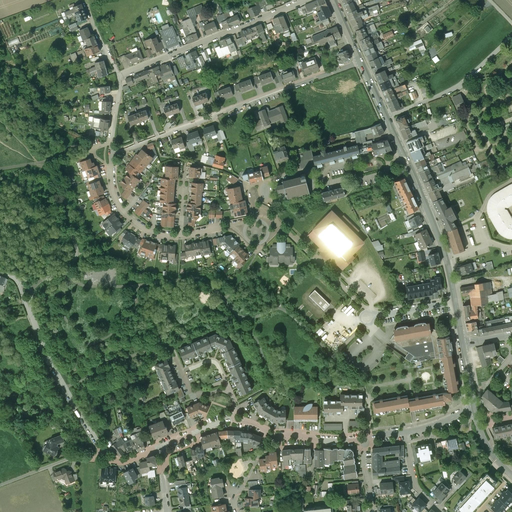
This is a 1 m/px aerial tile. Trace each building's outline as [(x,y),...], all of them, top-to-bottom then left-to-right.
[(317,0),(305,6),(307,12),(313,10),(312,10),(313,9),(313,8),(315,7),(319,5),(317,0)] [(352,2),(344,5),(347,13),(356,9),(355,7),(352,2)] [(81,3),(73,7),(74,9),(65,13),(66,16),(83,9),(81,3)] [(319,5),(315,7),(318,12),(328,7),(326,3),(319,5)] [(380,4),(366,9),(366,10),(367,13),(385,7),(384,4),(380,4)] [(255,6),(248,9),(251,17),(259,14),(255,6)] [(305,6),(298,8),(300,14),(303,13),(304,14),(307,12),(305,6)] [(318,12),(317,12),(320,20),(327,17),(331,15),(328,7),(318,12)] [(194,8),(187,11),(189,17),(196,14),(194,8)] [(83,9),(66,16),(67,19),(76,16),(79,21),(87,18),(83,9)] [(356,9),(347,13),(350,19),(359,16),(358,13),(356,9)] [(237,15),(231,18),(228,12),(223,14),(229,27),(240,22),(239,21),(237,15)] [(229,27),(223,14),(221,15),(222,18),(220,19),(224,29),(229,27)] [(190,20),(182,23),(183,28),(188,26),(189,30),(195,28),(194,26),(196,25),(195,22),(197,18),(196,16),(190,18),(190,20)] [(359,16),(350,19),(353,26),(361,23),(362,22),(361,19),(359,16)] [(281,24),(278,17),(273,19),(276,25),(274,26),(277,33),(279,32),(279,33),(280,32),(281,32),(284,30),(281,24)] [(291,21),(293,26),(303,24),(302,18),(291,21)] [(204,26),(203,26),(204,28),(207,35),(218,30),(214,22),(204,26)] [(361,23),(353,26),(356,31),(363,28),(361,23)] [(264,32),(260,24),(256,26),(258,32),(262,42),(266,40),(263,32),(264,32)] [(183,28),(186,36),(186,37),(189,43),(194,41),(189,30),(188,26),(183,28)] [(256,26),(247,29),(251,38),(255,36),(254,34),(258,32),(256,26)] [(87,27),(79,30),(84,40),(85,39),(91,37),(87,27)] [(163,31),(161,32),(162,33),(161,33),(164,39),(167,47),(167,48),(172,46),(171,45),(173,44),(173,45),(178,44),(177,43),(176,39),(176,37),(173,29),(172,29),(172,27),(170,28),(163,31)] [(196,32),(195,28),(189,30),(194,41),(199,39),(196,32)] [(366,34),(363,28),(356,31),(358,36),(366,34)] [(247,29),(240,32),(242,37),(244,41),(251,38),(247,29)] [(330,29),(312,37),(314,42),(326,37),(332,34),(330,29)] [(332,34),(326,37),(329,45),(335,43),(334,39),(341,36),(339,31),(332,34)] [(91,37),(85,39),(89,47),(97,44),(94,36),(91,37)] [(229,36),(225,38),(230,53),(232,56),(237,54),(236,51),(236,50),(237,50),(234,43),(232,43),(229,36)] [(368,36),(359,39),(363,49),(372,45),(371,42),(370,40),(368,36)] [(8,39),(10,45),(20,43),(19,37),(8,39)] [(159,43),(156,37),(152,39),(152,38),(145,41),(147,47),(152,45),(153,49),(151,50),(152,54),(162,50),(161,49),(159,43)] [(225,38),(220,40),(222,47),(220,48),(219,46),(215,48),(217,52),(218,52),(220,57),(226,55),(230,53),(225,38)] [(421,52),(427,50),(422,38),(408,44),(411,50),(419,47),(421,52)] [(89,47),(85,49),(87,56),(91,54),(100,51),(97,44),(89,47)] [(372,45),(363,49),(367,56),(375,52),(373,48),(372,45)] [(347,50),(338,54),(339,57),(338,58),(339,62),(349,59),(350,57),(347,50)] [(139,51),(125,56),(127,60),(129,65),(143,59),(139,51)] [(438,55),(433,58),(436,63),(441,60),(438,55)] [(381,56),(369,61),(373,69),(381,66),(382,70),(391,66),(390,64),(392,63),(390,58),(383,61),(381,56)] [(315,57),(310,59),(310,60),(304,63),(305,66),(303,66),(305,73),(313,70),(313,69),(318,67),(315,57)] [(104,60),(95,62),(96,66),(97,69),(106,67),(104,60)] [(169,63),(162,66),(163,69),(162,69),(162,70),(160,71),(157,66),(153,68),(158,82),(159,84),(166,80),(166,79),(170,78),(171,81),(176,79),(169,63)] [(106,67),(97,69),(98,72),(99,76),(107,75),(106,67)] [(153,68),(134,76),(136,81),(150,76),(150,77),(152,76),(155,83),(158,82),(153,68)] [(293,70),(287,72),(288,73),(285,74),(284,73),(281,74),(284,83),(296,78),(293,70)] [(384,70),(375,74),(379,83),(388,79),(387,77),(384,70)] [(270,72),(265,74),(265,75),(262,76),(262,75),(258,76),(261,84),(265,83),(265,82),(273,80),(270,72)] [(388,79),(379,83),(383,93),(395,88),(391,78),(388,79)] [(250,79),(244,81),(245,82),(242,83),(242,82),(238,83),(241,91),(245,90),(253,87),(250,79)] [(429,96),(423,82),(418,84),(424,98),(429,96)] [(395,88),(383,93),(388,102),(396,99),(408,94),(407,90),(395,95),(394,93),(408,87),(406,84),(395,88)] [(230,87),(224,89),(225,90),(222,91),(222,90),(218,91),(221,99),(233,95),(230,87)] [(206,93),(199,95),(202,103),(208,101),(206,93)] [(199,95),(192,97),(195,106),(202,103),(199,95)] [(458,95),(452,98),(457,109),(463,107),(458,95)] [(396,99),(388,102),(392,111),(396,109),(397,110),(403,108),(401,103),(398,104),(396,99)] [(177,103),(170,106),(173,114),(180,111),(177,103)] [(276,109),(266,112),(265,109),(259,111),(261,119),(254,122),(257,131),(271,126),(270,123),(280,119),(281,123),(288,121),(282,105),(276,108),(276,109)] [(170,106),(164,108),(167,116),(173,114),(170,106)] [(146,110),(137,113),(140,122),(149,118),(146,110)] [(137,113),(128,117),(131,125),(140,122),(137,113)] [(406,115),(395,119),(400,130),(409,126),(407,122),(409,122),(406,115)] [(110,120),(101,118),(100,123),(99,128),(99,129),(108,130),(110,120)] [(425,120),(414,124),(414,126),(415,129),(421,126),(422,127),(427,125),(425,120)] [(380,123),(371,127),(371,129),(375,137),(384,133),(380,123)] [(409,126),(400,130),(404,139),(416,134),(414,130),(410,131),(409,129),(414,126),(414,124),(409,126)] [(214,125),(204,129),(207,137),(216,134),(217,134),(216,131),(214,125)] [(367,129),(354,132),(356,138),(355,138),(356,140),(359,139),(359,140),(360,139),(359,135),(364,134),(365,134),(368,133),(367,129)] [(198,131),(188,135),(190,141),(191,143),(201,140),(198,131)] [(427,134),(406,142),(410,152),(419,148),(417,143),(429,138),(427,134)] [(184,143),(182,137),(177,138),(180,148),(180,149),(185,147),(184,143)] [(177,138),(171,140),(174,149),(175,150),(180,148),(177,138)] [(387,140),(372,144),(371,140),(365,142),(362,142),(363,145),(358,146),(360,153),(373,150),(375,154),(392,150),(387,140)] [(357,145),(348,148),(346,148),(346,146),(343,146),(344,148),(343,149),(334,151),(336,159),(345,157),(345,158),(350,157),(350,156),(360,153),(358,146),(357,145)] [(284,146),(277,148),(278,151),(274,152),(277,163),(289,159),(284,146)] [(419,148),(410,152),(414,161),(423,158),(423,156),(421,151),(419,148)] [(152,158),(142,150),(138,155),(148,163),(152,158)] [(315,164),(313,157),(313,156),(311,150),(303,152),(296,154),(300,168),(315,164)] [(332,152),(327,153),(326,153),(325,153),(325,150),(321,151),(322,154),(321,154),(320,155),(315,156),(313,156),(313,157),(315,164),(315,165),(317,164),(322,163),(324,163),(328,162),(329,161),(335,160),(336,160),(336,159),(334,151),(332,151),(332,152)] [(148,163),(138,155),(137,154),(133,159),(144,167),(144,168),(148,163)] [(423,158),(414,161),(417,167),(426,163),(424,159),(429,157),(429,155),(423,158)] [(224,158),(216,156),(215,159),(213,159),(213,160),(211,160),(211,161),(210,164),(222,167),(223,163),(224,158)] [(88,159),(80,162),(81,162),(83,170),(85,170),(95,166),(93,162),(91,163),(90,158),(88,159)] [(144,167),(133,159),(129,164),(139,171),(140,172),(144,167)] [(436,159),(426,163),(428,169),(430,168),(438,164),(436,159)] [(438,164),(430,168),(432,172),(436,170),(439,175),(449,171),(447,169),(445,169),(442,162),(438,164)] [(452,166),(447,168),(447,169),(449,171),(462,166),(460,162),(452,166)] [(426,163),(417,167),(419,172),(428,169),(426,163)] [(139,171),(129,164),(126,169),(129,172),(135,176),(139,171)] [(95,166),(85,170),(88,178),(94,176),(93,176),(97,174),(96,171),(99,170),(97,165),(95,166)] [(261,170),(255,172),(257,182),(264,180),(263,177),(270,175),(267,166),(260,168),(261,170)] [(202,168),(190,167),(189,176),(199,177),(200,173),(202,173),(202,168)] [(468,167),(439,179),(442,186),(471,173),(468,167)] [(432,178),(428,169),(419,172),(424,182),(432,178)] [(135,176),(129,172),(125,178),(135,185),(139,180),(135,176)] [(255,172),(247,174),(248,175),(249,179),(250,183),(257,182),(255,172)] [(304,173),(301,174),(300,174),(300,176),(282,180),(282,181),(281,181),(282,182),(283,184),(280,184),(279,184),(280,185),(277,185),(277,184),(276,185),(276,186),(275,187),(274,187),(274,188),(275,188),(276,190),(275,191),(275,192),(276,191),(278,192),(278,193),(279,193),(280,197),(283,196),(283,199),(287,198),(287,199),(288,199),(288,198),(292,197),(292,198),(292,197),(296,196),(296,197),(296,196),(300,195),(300,196),(301,196),(300,195),(304,194),(305,195),(305,194),(309,193),(309,194),(306,179),(305,173),(304,173)] [(135,185),(125,178),(121,184),(127,188),(130,191),(135,185)] [(404,178),(394,181),(398,190),(408,186),(404,178)] [(432,178),(424,182),(428,191),(437,187),(439,187),(437,183),(435,184),(432,178)] [(93,183),(89,184),(89,185),(91,190),(101,187),(101,186),(99,181),(93,183)] [(203,183),(192,183),(192,190),(202,191),(203,183)] [(498,230),(501,234),(504,236),(509,238),(511,237),(511,184),(508,186),(495,194),(493,195),(491,198),(489,201),(490,201),(489,204),(489,207),(489,210),(488,211),(488,213),(489,216),(498,230)] [(101,187),(91,190),(90,190),(92,196),(98,194),(104,192),(102,186),(101,186),(101,187)] [(408,186),(398,190),(402,197),(411,193),(408,186)] [(437,187),(428,191),(432,201),(441,197),(438,190),(442,189),(441,186),(439,187),(437,187)] [(239,187),(230,188),(228,187),(227,188),(226,189),(226,191),(228,192),(229,197),(229,196),(241,194),(240,187),(239,187)] [(343,187),(334,190),(334,189),(331,190),(333,199),(345,196),(343,187)] [(130,191),(127,188),(123,193),(128,197),(131,192),(130,191)] [(331,190),(322,193),(324,201),(325,201),(326,203),(330,202),(329,199),(333,199),(331,190)] [(402,197),(399,199),(401,201),(403,200),(405,205),(415,201),(411,193),(402,197)] [(241,194),(229,196),(230,203),(233,203),(233,202),(242,201),(242,200),(241,194)] [(447,208),(442,197),(433,201),(447,230),(456,227),(452,219),(456,217),(450,207),(447,208)] [(100,201),(99,200),(94,203),(97,209),(108,204),(105,198),(100,201)] [(144,200),(140,205),(145,209),(149,204),(144,200)] [(242,201),(233,202),(233,203),(234,209),(235,209),(246,206),(245,203),(246,203),(245,201),(245,200),(242,200),(242,201)] [(415,201),(405,205),(407,210),(405,211),(406,214),(409,212),(409,213),(418,208),(415,201)] [(108,204),(97,209),(100,215),(105,213),(106,212),(110,210),(111,209),(108,204)] [(246,206),(235,209),(234,209),(235,216),(247,213),(246,206)] [(200,210),(187,209),(187,216),(189,216),(193,216),(196,220),(201,215),(200,214),(200,210)] [(341,221),(332,211),(308,235),(320,247),(319,248),(322,252),(321,253),(327,259),(328,258),(332,261),(333,260),(343,270),(354,258),(351,255),(363,242),(354,233),(357,229),(345,217),(341,221)] [(110,218),(108,219),(102,223),(107,229),(118,219),(114,214),(110,218)] [(415,217),(408,220),(409,222),(411,226),(412,228),(422,223),(419,215),(415,217)] [(118,219),(107,229),(106,229),(111,235),(115,231),(115,230),(119,226),(122,224),(118,219)] [(464,250),(457,227),(456,227),(447,230),(447,231),(454,253),(464,250)] [(426,229),(416,234),(420,241),(429,236),(426,229)] [(131,233),(128,231),(126,234),(125,234),(125,235),(122,239),(126,241),(123,244),(129,249),(132,245),(133,246),(138,238),(134,236),(134,237),(130,234),(131,233)] [(231,235),(226,236),(225,235),(223,237),(218,238),(220,244),(221,243),(222,243),(223,244),(223,245),(226,248),(235,239),(232,236),(231,235)] [(420,241),(415,243),(414,244),(418,252),(420,251),(419,249),(425,246),(425,247),(426,247),(433,243),(429,236),(420,241)] [(141,240),(138,238),(133,246),(137,248),(141,240)] [(145,239),(142,248),(141,248),(139,253),(146,256),(151,241),(145,239)] [(235,239),(226,248),(231,253),(238,245),(240,244),(238,242),(238,241),(237,240),(236,240),(235,239)] [(200,242),(199,242),(202,254),(202,255),(211,253),(210,247),(208,240),(200,242)] [(151,241),(146,256),(153,258),(155,252),(154,252),(157,243),(151,241)] [(200,242),(192,243),(194,255),(202,254),(199,242),(200,242)] [(285,242),(277,242),(277,245),(272,245),(272,247),(270,247),(270,252),(271,252),(271,254),(270,254),(270,256),(268,256),(268,261),(270,261),(270,264),(278,264),(278,261),(284,261),(284,264),(293,264),(293,261),(295,261),(295,256),(293,256),(293,254),(291,254),(291,252),(293,252),(293,247),(290,247),(290,244),(285,244),(285,242)] [(192,243),(184,245),(186,252),(187,256),(194,255),(192,243)] [(169,245),(163,245),(162,251),(161,251),(161,259),(168,259),(169,245)] [(240,247),(238,245),(231,253),(230,254),(235,258),(243,250),(242,249),(240,247)] [(235,258),(234,259),(239,264),(244,260),(248,256),(246,254),(246,253),(243,250),(235,258)] [(432,253),(428,254),(429,258),(428,258),(429,261),(430,261),(431,265),(440,262),(437,252),(432,253)] [(244,260),(239,264),(237,266),(240,268),(246,262),(244,260)] [(475,262),(457,268),(458,270),(460,275),(473,271),(472,269),(476,268),(475,263),(475,262)] [(440,277),(434,278),(435,280),(430,281),(430,283),(421,284),(423,296),(433,294),(432,292),(437,291),(437,289),(442,288),(441,284),(441,283),(441,284),(440,277)] [(475,285),(460,288),(461,293),(465,293),(470,291),(475,290),(486,289),(491,288),(490,281),(474,284),(475,285)] [(421,284),(406,287),(407,294),(408,299),(423,296),(421,284)] [(486,289),(475,290),(477,300),(472,301),(472,306),(477,305),(488,303),(486,289)] [(317,290),(311,296),(326,310),(331,304),(317,290)] [(473,310),(470,311),(469,305),(463,305),(465,319),(477,318),(477,312),(477,310),(473,310)] [(475,319),(465,320),(467,331),(468,331),(477,328),(477,327),(475,319)] [(423,322),(420,323),(417,323),(414,324),(414,325),(408,327),(408,326),(405,325),(405,326),(402,326),(399,327),(399,326),(396,328),(397,329),(393,329),(394,334),(390,339),(408,352),(405,357),(411,362),(441,357),(452,355),(451,349),(452,349),(451,342),(450,342),(449,336),(442,337),(441,333),(438,331),(434,329),(430,329),(429,323),(426,323),(426,322),(423,322)] [(486,326),(483,327),(483,328),(479,329),(477,329),(478,333),(478,336),(488,334),(486,327),(487,327),(486,326)] [(343,328),(330,341),(335,347),(349,334),(343,328)] [(207,337),(179,349),(184,361),(212,348),(212,347),(215,346),(222,349),(223,352),(222,352),(241,395),(252,390),(234,348),(233,348),(230,341),(215,335),(208,338),(207,337)] [(489,344),(486,345),(482,346),(484,354),(489,353),(489,355),(495,354),(496,352),(494,343),(489,344)] [(482,346),(476,347),(482,367),(487,366),(484,354),(482,346)] [(452,355),(441,357),(442,361),(440,361),(442,370),(443,370),(445,378),(443,379),(445,388),(447,387),(447,392),(450,391),(459,390),(457,382),(458,382),(457,379),(457,380),(454,365),(455,365),(454,362),(452,355)] [(167,360),(155,365),(157,369),(156,370),(157,371),(157,372),(157,373),(158,374),(159,376),(160,375),(161,379),(172,374),(169,367),(167,360)] [(172,374),(161,379),(163,383),(163,384),(163,385),(163,387),(164,389),(165,390),(166,389),(168,394),(172,392),(174,391),(175,391),(179,389),(176,382),(176,383),(172,374)] [(412,382),(370,389),(372,401),(380,400),(379,399),(382,399),(397,397),(397,396),(400,396),(407,395),(408,399),(415,398),(415,397),(412,382)] [(181,388),(179,389),(175,391),(179,398),(180,398),(184,396),(185,396),(181,388)] [(503,402),(487,389),(482,395),(482,396),(481,396),(482,402),(483,402),(484,404),(493,412),(511,409),(508,401),(503,402)] [(447,392),(443,392),(443,393),(444,400),(452,399),(450,391),(447,392)] [(435,393),(433,394),(433,395),(418,397),(415,397),(415,398),(408,399),(407,395),(400,396),(397,396),(397,397),(382,399),(379,399),(380,400),(372,401),(374,413),(378,412),(379,414),(388,412),(388,410),(396,409),(396,410),(405,409),(405,407),(409,406),(410,410),(414,410),(414,411),(424,410),(423,408),(432,406),(432,408),(441,407),(441,405),(445,404),(444,400),(443,393),(436,394),(435,393)] [(362,394),(340,394),(340,397),(341,398),(341,400),(324,400),(324,414),(334,414),(334,412),(343,412),(343,406),(350,406),(350,408),(357,408),(362,408),(362,402),(363,402),(363,400),(362,400),(362,394)] [(264,397),(260,399),(257,400),(257,401),(253,403),(257,409),(258,411),(259,413),(263,415),(263,416),(264,417),(265,418),(266,418),(272,407),(268,404),(264,397)] [(199,402),(187,407),(189,412),(192,417),(199,414),(204,416),(208,406),(199,402)] [(307,404),(307,405),(305,405),(305,406),(294,406),(294,410),(294,420),(317,420),(317,406),(311,406),(312,405),(312,403),(310,403),(309,404),(307,404)] [(277,410),(272,407),(266,418),(267,419),(268,419),(269,419),(270,419),(274,421),(276,422),(276,421),(278,421),(278,422),(285,422),(285,421),(285,417),(286,417),(286,414),(285,414),(285,410),(277,410)] [(180,408),(169,413),(170,415),(173,414),(173,416),(174,415),(175,416),(181,414),(183,417),(184,416),(180,408)] [(294,410),(285,410),(285,414),(286,414),(286,417),(285,417),(285,421),(294,421),(294,420),(294,410)] [(181,414),(175,416),(174,415),(173,416),(174,417),(171,419),(174,425),(184,421),(182,417),(183,417),(181,414)] [(162,421),(149,426),(154,438),(168,433),(166,429),(167,428),(164,427),(162,421)] [(506,425),(492,428),(494,438),(495,438),(508,436),(506,425)] [(143,430),(140,431),(138,429),(130,433),(131,438),(132,439),(133,441),(137,439),(142,437),(143,439),(146,437),(143,430)] [(223,431),(218,432),(220,438),(219,439),(220,442),(222,446),(222,447),(227,447),(230,447),(230,442),(230,437),(228,437),(224,438),(223,431)] [(234,431),(227,431),(223,431),(224,438),(228,437),(230,437),(230,442),(234,442),(234,431)] [(261,437),(249,432),(240,431),(240,440),(249,441),(258,445),(259,441),(260,441),(260,440),(261,437)] [(217,432),(208,435),(210,439),(210,442),(211,445),(211,446),(211,447),(221,444),(220,442),(219,439),(217,432)] [(121,437),(120,434),(116,436),(118,439),(119,440),(122,445),(122,444),(123,443),(125,442),(122,439),(121,437)] [(62,435),(52,439),(53,440),(50,441),(49,443),(48,442),(47,444),(43,446),(43,447),(43,449),(44,450),(44,449),(47,450),(47,451),(51,453),(54,455),(55,452),(58,452),(57,449),(58,447),(56,446),(57,443),(64,441),(62,435)] [(208,435),(200,437),(203,445),(203,449),(211,446),(211,445),(210,442),(210,439),(208,435)] [(508,436),(495,438),(497,448),(511,445),(511,443),(510,435),(508,436)] [(132,439),(127,441),(125,437),(122,439),(125,442),(123,443),(126,452),(136,448),(133,441),(132,439)] [(456,438),(441,441),(442,449),(448,448),(449,449),(448,449),(449,454),(454,453),(453,448),(452,448),(452,447),(458,446),(457,443),(456,438)] [(119,440),(118,439),(113,443),(114,444),(112,445),(109,447),(113,453),(116,451),(119,456),(123,453),(121,449),(122,448),(122,445),(119,440)] [(143,442),(140,444),(137,439),(133,441),(136,448),(137,451),(145,448),(143,442)] [(466,455),(463,442),(457,443),(458,446),(459,449),(460,448),(462,456),(466,455)] [(415,448),(418,463),(434,460),(431,445),(415,448)] [(393,446),(372,448),(372,455),(382,454),(394,452),(393,446)] [(353,450),(350,448),(346,448),(344,451),(343,450),(344,450),(344,448),(339,448),(339,449),(338,448),(333,448),(331,451),(330,450),(331,450),(331,448),(326,448),(326,455),(324,455),(324,459),(324,464),(329,464),(329,463),(334,463),(334,460),(339,460),(339,459),(343,460),(344,464),(343,464),(344,469),(343,469),(343,474),(344,479),(356,477),(357,475),(356,470),(356,469),(355,469),(356,467),(355,463),(354,462),(355,461),(354,457),(354,456),(353,457),(353,456),(354,454),(353,450)] [(303,449),(290,450),(291,458),(291,459),(294,459),(295,463),(302,463),(303,449)] [(290,450),(282,451),(284,466),(289,465),(288,459),(291,458),(290,450)] [(322,450),(315,450),(314,456),(317,456),(317,459),(322,459),(322,450)] [(266,458),(259,459),(260,471),(266,470),(266,469),(271,468),(271,467),(278,466),(277,463),(276,452),(269,453),(269,455),(265,455),(266,458)] [(382,454),(372,455),(372,467),(372,475),(399,473),(399,460),(395,460),(395,467),(382,468),(382,454)] [(154,455),(150,456),(150,457),(147,457),(147,462),(140,463),(141,467),(141,472),(142,472),(147,470),(150,470),(149,466),(156,464),(155,457),(154,455)] [(317,459),(314,459),(314,466),(316,466),(316,470),(318,470),(318,469),(320,469),(320,466),(322,466),(322,459),(317,459)] [(111,468),(108,468),(106,468),(106,467),(102,467),(102,469),(101,475),(101,483),(107,484),(108,484),(115,484),(115,477),(116,470),(116,468),(113,468),(111,468)] [(68,470),(67,469),(65,470),(63,468),(53,472),(54,474),(56,479),(56,480),(62,478),(65,479),(66,483),(73,481),(74,481),(72,475),(72,474),(71,473),(69,471),(68,470)] [(132,468),(130,469),(123,472),(129,482),(133,480),(133,479),(136,477),(132,468)] [(150,470),(147,470),(148,475),(148,478),(156,477),(155,470),(150,470)] [(460,471),(453,478),(459,484),(464,479),(466,477),(460,471)] [(487,473),(482,478),(483,479),(481,481),(480,481),(476,484),(477,485),(474,488),(473,487),(470,491),(481,502),(484,499),(483,498),(484,496),(490,490),(489,489),(491,486),(493,487),(493,486),(497,482),(494,480),(487,473)] [(220,477),(210,479),(212,487),(211,487),(213,497),(223,495),(221,486),(224,485),(222,478),(220,479),(220,477)] [(448,484),(441,478),(439,480),(442,483),(446,486),(448,484)] [(404,482),(399,483),(401,493),(409,492),(408,481),(404,482)] [(446,486),(442,483),(437,488),(445,494),(449,489),(446,486)] [(358,484),(348,484),(348,493),(359,492),(358,484)] [(187,487),(180,488),(181,489),(178,489),(180,497),(188,496),(187,487)] [(445,494),(437,488),(433,492),(440,499),(445,494)] [(511,493),(507,490),(505,492),(504,491),(500,495),(501,496),(499,498),(507,505),(511,499),(511,493)] [(470,491),(466,495),(467,496),(464,499),(463,498),(461,500),(460,499),(457,503),(458,504),(455,507),(458,509),(455,511),(471,511),(472,511),(471,511),(477,504),(478,505),(481,502),(470,491)] [(153,496),(144,497),(146,505),(154,504),(153,496)] [(188,496),(180,497),(181,504),(183,504),(183,505),(189,504),(188,496)] [(418,511),(424,511),(426,510),(424,507),(426,504),(419,497),(416,500),(413,498),(408,503),(412,506),(412,505),(413,506),(419,511),(418,511)] [(507,505),(499,498),(497,500),(496,500),(492,504),(493,505),(491,507),(494,510),(496,511),(500,511),(504,508),(507,505)] [(359,503),(353,504),(352,500),(347,500),(347,504),(346,505),(347,511),(360,511),(359,503)] [(225,503),(221,504),(221,503),(218,504),(211,506),(212,510),(215,509),(215,511),(229,511),(229,510),(226,511),(225,503)]
